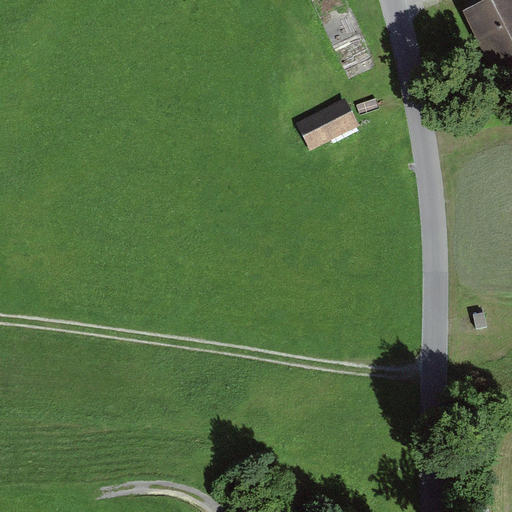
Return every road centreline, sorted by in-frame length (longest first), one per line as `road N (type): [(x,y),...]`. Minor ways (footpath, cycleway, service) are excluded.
road 1 (residential): [(392,0),(419,105),(438,235),(437,511)]
road 2 (track): [(0,322),(436,379)]
